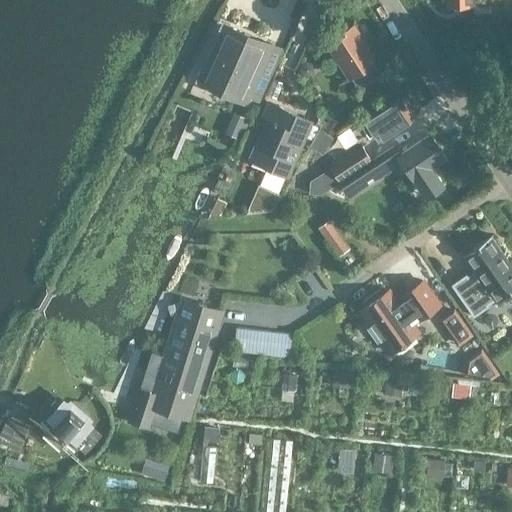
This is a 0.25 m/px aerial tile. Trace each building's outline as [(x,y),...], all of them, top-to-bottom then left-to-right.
[(354,24),(326,42),(350,79),(353,77),(360,88),(380,75),(373,64),(378,61),(354,24)] [(244,36),(224,27),(199,83),(248,104),(250,100),(260,104),(271,77),(262,73),(272,48),(248,37),(246,34),(244,36)] [(301,74),(306,75),(312,73),(313,67),(310,62),(305,60),(300,63),(298,69),(301,74)] [(378,112),(366,120),(374,132),(379,129),(383,137),(390,132),(391,133),(415,116),(411,110),(411,109),(410,106),(411,103),(407,98),(404,97),(402,95),(378,111),(378,112)] [(288,175),(306,134),(299,131),(305,117),(304,117),(303,119),(296,116),(297,114),(279,106),(278,109),(267,104),(262,115),(268,118),(256,145),(250,159),(267,166),(288,175)] [(340,123),(330,117),(322,128),(332,135),(340,123)] [(241,139),(246,129),(230,122),(225,131),(241,139)] [(335,136),(320,129),(310,147),(324,154),(335,136)] [(445,184),(433,166),(443,159),(441,157),(426,135),(398,153),(395,149),(379,160),(342,183),(349,194),(398,162),(400,166),(405,163),(413,176),(414,177),(413,178),(425,197),(445,184)] [(361,145),(329,166),(331,169),(339,181),(371,160),(365,151),(361,145)] [(310,183),(310,193),(320,193),(339,181),(331,169),(310,183)] [(246,213),(272,210),(281,194),(258,184),(246,213)] [(319,227),(338,255),(348,248),(329,220),(319,227)] [(467,275),(454,285),(475,316),(489,306),(487,303),(495,298),(498,302),(496,303),(497,304),(511,293),(511,264),(492,236),(493,236),(493,235),(463,255),(464,256),(465,256),(477,273),(469,278),(467,275)] [(365,305),(360,309),(390,352),(418,333),(411,323),(419,318),(420,319),(439,305),(422,279),(402,293),(404,296),(396,301),(387,289),(382,293),(379,289),(363,301),(365,305)] [(204,369),(222,311),(184,299),(166,357),(204,369)] [(454,309),(441,319),(458,343),(471,334),(454,309)] [(237,329),(235,349),(289,355),(292,336),(277,334),(275,352),(247,349),(249,331),(237,329)] [(499,371),(482,348),(469,357),(467,372),(492,376),(499,371)] [(204,369),(166,357),(155,393),(141,389),(131,422),(150,428),(156,409),(188,420),(204,369)] [(63,395),(42,423),(46,425),(44,428),(48,431),(53,442),(65,444),(68,446),(71,444),(74,447),(76,444),(87,452),(102,431),(96,427),(97,420),(87,414),(93,406),(76,393),(70,401),(63,395)] [(0,440),(17,448),(26,428),(6,420),(0,433),(0,440)] [(199,422),(197,478),(216,479),(218,423),(199,422)] [(293,461),(294,437),(270,436),(269,460),(293,461)] [(340,468),(355,469),(357,447),(341,446),(340,468)] [(374,468),(393,469),(394,452),(376,451),(374,468)] [(427,473),(444,475),(447,458),(430,455),(427,473)] [(143,456),(138,472),(160,479),(166,464),(143,456)]
